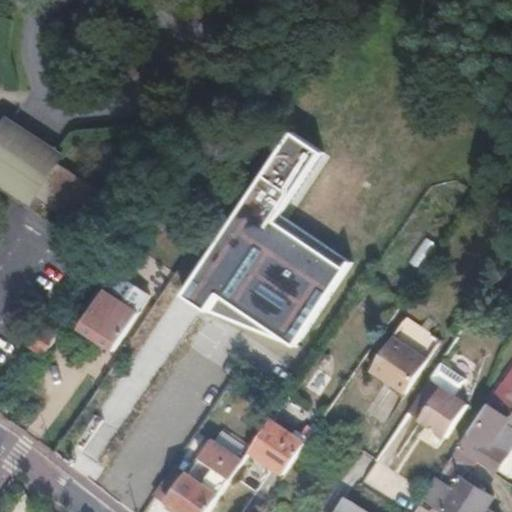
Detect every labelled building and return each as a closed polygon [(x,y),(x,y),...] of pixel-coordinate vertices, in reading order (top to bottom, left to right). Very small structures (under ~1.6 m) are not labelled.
[(0,152),(15,129),(0,119),(0,152)] [(15,129),(0,152),(0,169),(14,178),(33,190),(55,154),(39,144),(15,129)] [(328,155),(292,134),(183,298),(185,299),(199,280),(215,291),(202,311),(206,313),(297,348),(350,270),(281,223),(328,155)] [(55,154),(33,190),(35,192),(57,155),(55,154)] [(57,155),(35,192),(61,208),(84,172),(57,155)] [(105,185),(84,172),(61,208),(82,221),(105,185)] [(113,190),(105,185),(82,221),(91,226),(113,190)] [(202,311),(215,291),(199,280),(185,299),(202,311)] [(149,300),(121,283),(112,296),(105,292),(83,328),(118,349),(149,300)] [(63,332),(49,323),(35,345),(48,353),(63,332)] [(437,358),(400,332),(375,368),(412,393),(437,358)] [(472,380),(446,363),(435,379),(460,396),(472,380)] [(497,405),(511,384),(511,382),(511,377),(511,378),(495,404),(497,405)] [(460,396),(435,379),(412,412),(452,441),(475,407),(460,396)] [(511,384),(497,405),(495,404),(466,447),(496,466),(511,440),(511,419),(508,417),(511,411),(511,384)] [(310,440),(275,417),(253,449),(288,473),(310,440)] [(171,502),(185,511),(210,511),(246,458),(215,437),(205,453),(223,466),(211,484),(192,472),(171,502)] [(479,462),(461,450),(453,464),(470,475),(479,462)] [(461,489),(443,479),(428,503),(442,511),(491,511),(500,499),(468,478),(461,489)] [(341,511),(368,511),(349,500),(341,511)]
